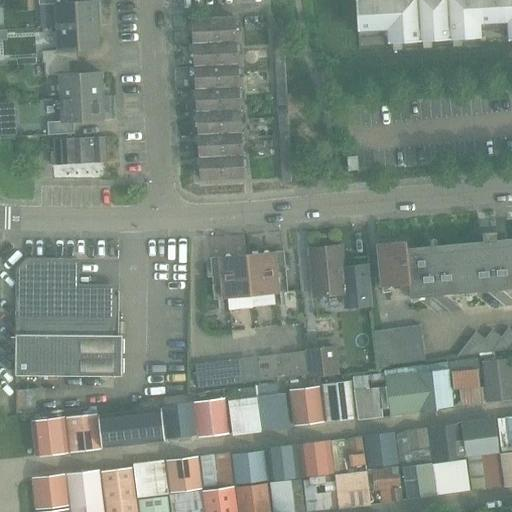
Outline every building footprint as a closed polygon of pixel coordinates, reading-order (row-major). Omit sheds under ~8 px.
[(39,0),(40,4),(56,4),(57,28),(99,26),(98,2),(68,4),(67,0),(39,0)] [(511,0),(355,0),(359,50),(511,40),(511,0)] [(193,20),(194,43),(236,41),(235,18),(193,20)] [(272,23),(273,35),(284,34),(283,23),(272,23)] [(58,50),(42,51),(43,63),(79,62),(78,50),(100,49),(99,26),(57,28),(58,50)] [(273,35),(273,46),(284,45),(284,34),(273,35)] [(194,43),(195,66),(237,64),(236,41),(194,43)] [(273,46),(274,57),(285,57),(284,45),(273,46)] [(274,57),(274,69),(285,68),(285,57),(274,57)] [(79,63),(79,62),(43,63),(43,65),(45,64),(45,77),(59,76),(60,98),(103,96),(101,73),(71,74),(71,63),(79,63)] [(195,66),(196,89),(238,87),(237,64),(195,66)] [(274,69),(275,80),(286,79),(285,68),(274,69)] [(275,80),(275,91),(286,91),(286,79),(275,80)] [(197,112),(239,110),(238,87),(196,89),(197,112)] [(275,91),(276,103),(287,102),(286,91),(275,91)] [(104,119),(103,96),(60,98),(61,122),(47,122),(48,134),(74,133),(73,121),(104,119)] [(276,103),(276,114),(287,113),(287,102),(276,103)] [(198,135),(240,133),(239,110),(197,112),(198,135)] [(276,114),(277,125),(288,125),(287,113),(276,114)] [(277,125),(277,137),(288,136),(288,125),(277,125)] [(200,158),(241,156),(240,133),(198,135),(200,158)] [(277,137),(278,148),(289,147),(288,136),(277,137)] [(51,165),(106,162),(104,137),(54,139),(55,152),(50,153),(51,165)] [(278,148),(278,159),(290,159),(289,147),(278,148)] [(200,158),(201,181),(243,179),(241,156),(200,158)] [(352,157),(346,157),(347,172),(353,172),(358,171),(356,156),(352,157)] [(278,159),(279,171),(290,170),(290,159),(278,159)] [(279,171),(279,182),(291,182),(290,170),(279,171)] [(406,242),(377,245),(381,288),(409,285),(410,299),(511,289),(511,245),(497,247),(496,233),(482,234),(484,249),(408,256),(406,242)] [(352,308),(371,306),(367,266),(348,268),(348,270),(344,270),(342,247),(309,250),(314,297),(346,294),(346,291),(350,291),(352,308)] [(285,271),(291,270),(289,255),(284,256),(283,252),(211,259),(211,263),(206,263),(207,278),(213,278),(215,300),(287,293),(285,271)] [(121,378),(122,338),(118,338),(119,294),(117,294),(117,297),(98,297),(98,287),(78,287),(78,261),(27,261),(17,271),(16,377),(121,378)] [(420,326),(397,329),(398,341),(422,337),(420,326)] [(511,330),(508,328),(501,337),(489,353),(506,350),(511,342),(511,330)] [(401,364),(400,352),(398,341),(397,329),(374,332),(378,367),(401,364)] [(485,339),(473,355),(489,353),(501,337),(492,330),(485,339)] [(485,339),(476,332),(457,357),(473,355),(485,339)] [(400,352),(423,349),(422,337),(398,341),(400,352)] [(309,375),(309,378),(339,375),(336,346),(305,350),(306,352),(309,375)] [(400,352),(401,364),(425,361),(423,349),(400,352)] [(309,375),(306,352),(293,353),(296,377),(309,375)] [(296,377),(293,353),(281,355),(284,379),(296,377)] [(284,379),(281,355),(269,356),(272,380),(284,379)] [(272,380),(269,356),(256,358),(259,382),(272,380)] [(511,357),(481,361),(487,404),(511,400),(511,357)] [(259,382),(256,358),(244,359),(247,383),(259,382)] [(247,383),(244,359),(232,361),(235,385),(247,383)] [(479,369),(478,359),(449,362),(452,391),(460,390),(461,402),(470,406),(485,404),(483,387),(479,387),(477,369),(479,369)] [(235,385),(232,361),(220,363),(223,386),(235,385)] [(449,362),(414,366),(421,412),(454,408),(452,391),(449,362)] [(223,386),(220,363),(207,364),(210,388),(223,386)] [(210,388),(207,364),(195,366),(198,389),(210,388)] [(388,409),(390,416),(421,412),(414,366),(383,370),(386,386),(388,409)] [(368,375),(352,377),(357,420),(383,417),(382,410),(387,409),(386,386),(369,388),(368,375)] [(349,380),(319,385),(319,386),(324,421),(325,425),(355,420),(349,380)] [(225,389),(232,435),(290,427),(288,413),(289,413),(287,398),(286,393),(257,398),(255,384),(225,389)] [(319,386),(289,390),(294,425),(324,421),(319,386)] [(100,427),(103,446),(123,443),(123,446),(144,444),(144,441),(165,439),(161,410),(160,397),(96,404),(100,427)] [(224,400),(194,403),(199,439),(228,436),(224,400)] [(193,404),(162,408),(167,441),(197,437),(193,404)] [(67,444),(69,444),(70,454),(100,452),(98,431),(97,414),(65,417),(65,421),(67,444)] [(511,416),(498,419),(501,447),(504,447),(504,448),(511,446),(511,416)] [(65,417),(32,420),(35,456),(68,454),(67,444),(65,421),(65,417)] [(494,418),(461,423),(466,458),(498,453),(495,427),(494,419),(494,418)] [(427,427),(432,463),(432,464),(467,459),(466,458),(461,423),(427,427)] [(432,463),(427,427),(406,430),(396,434),(399,467),(402,467),(432,463)] [(394,431),(362,435),(362,437),(365,462),(379,460),(398,458),(394,431)] [(362,437),(330,440),(334,473),(366,469),(365,462),(362,437)] [(330,440),(296,444),(299,478),(324,475),(325,475),(333,474),(334,474),(334,473),(330,440)] [(270,484),(300,480),(299,478),(296,444),(265,447),(270,484)] [(264,451),(231,454),(234,484),(267,481),(264,451)] [(205,488),(233,484),(229,452),(200,456),(205,488)] [(511,452),(499,454),(501,470),(504,486),(511,485),(511,452)] [(467,459),(471,491),(503,486),(498,453),(466,458),(467,459)] [(199,456),(165,460),(169,494),(203,489),(204,489),(199,456)] [(467,459),(432,464),(436,495),(471,491),(467,459)] [(165,460),(133,464),(137,498),(169,494),(165,460)] [(432,464),(402,468),(406,499),(436,495),(432,464)] [(379,491),(381,503),(403,500),(399,466),(380,468),(366,470),(369,492),(379,491)] [(105,511),(137,511),(132,467),(100,471),(105,511)] [(371,504),(369,492),(366,470),(334,474),(333,474),(333,475),(338,508),(371,504)] [(69,509),(69,511),(101,511),(97,472),(65,476),(69,509)] [(68,506),(64,474),(32,478),(36,510),(68,506)] [(304,511),(310,511),(338,508),(333,475),(324,476),(325,493),(316,494),(315,480),(302,481),(304,496),(303,496),(304,511)] [(304,511),(303,496),(301,479),(300,480),(270,484),(273,511),(304,511)] [(269,511),(266,482),(234,486),(237,511),(269,511)] [(203,489),(204,499),(205,511),(237,511),(234,486),(205,491),(204,489),(203,489)] [(203,489),(169,494),(171,511),(204,511),(203,499),(204,499),(203,489)] [(168,511),(167,497),(138,500),(139,511),(168,511)]
